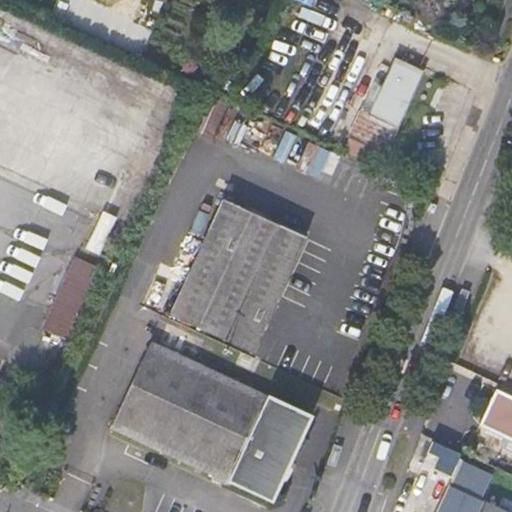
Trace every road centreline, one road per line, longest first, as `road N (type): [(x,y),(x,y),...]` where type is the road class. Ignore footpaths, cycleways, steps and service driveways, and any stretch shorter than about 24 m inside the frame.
road 1 (unknown): [(12,511),(175,194),(191,178),(219,168),(258,170),(305,184),(332,204),(342,227),(342,263),(315,346)]
road 2 (tertiary): [(511,88),(345,511)]
